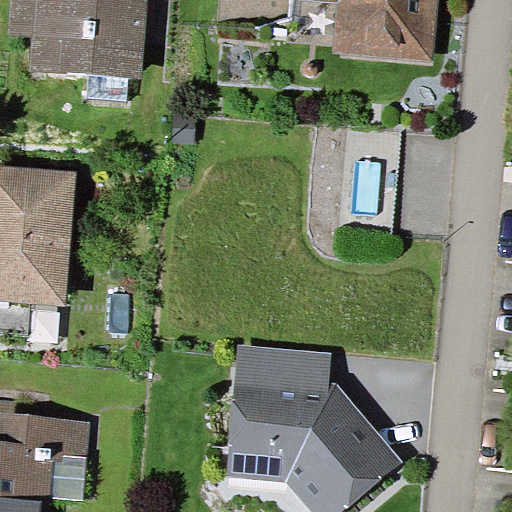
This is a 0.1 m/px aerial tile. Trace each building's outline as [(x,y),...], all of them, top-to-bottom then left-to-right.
[(134,0),(39,0),(33,75),(84,79),(82,104),(122,107),(124,82),(128,83),(134,0)] [(428,57),(432,0),(351,0),(368,1),(364,51),(428,57)] [(63,193),(0,188),(0,307),(54,311),(63,193)] [(305,511),(311,511),(369,463),(329,416),(325,420),(304,395),(306,361),(228,354),(220,449),(254,451),(305,511)] [(9,413),(0,412),(0,511),(37,511),(43,427),(8,424),(9,413)]
